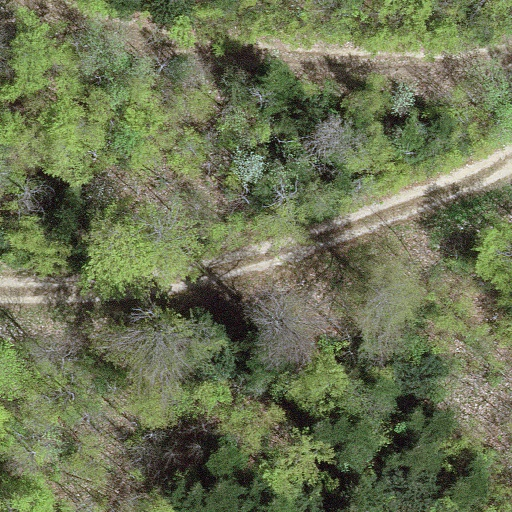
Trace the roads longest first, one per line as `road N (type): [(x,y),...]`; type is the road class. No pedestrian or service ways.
road 1 (track): [(0,286),(189,281),(286,255),(511,159)]
road 2 (track): [(511,53),(295,59),(162,46),(41,0)]
